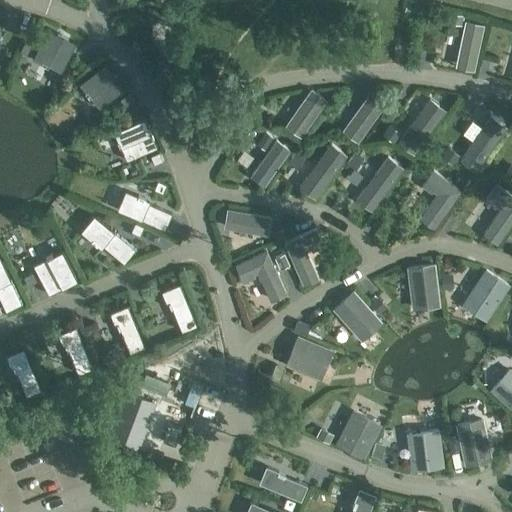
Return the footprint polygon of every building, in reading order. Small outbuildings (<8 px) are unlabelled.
[(482,26),(466,22),(457,63),(473,67),(482,26)] [(77,43),(48,28),(33,57),(42,62),(48,66),(49,65),(61,72),(77,43)] [(125,88),(106,62),(80,82),(86,90),(85,91),(90,97),(90,96),(99,108),(125,88)] [(312,90),(287,124),(301,134),(325,99),(312,90)] [(345,129),(358,139),(383,105),(370,95),(345,129)] [(444,111),(437,106),(439,104),(430,98),(424,106),(426,108),(415,123),(414,122),(400,141),(414,151),(444,111)] [(476,168),(505,128),(498,123),(500,121),(491,115),(485,124),(487,125),(476,141),(475,140),(462,158),(476,168)] [(145,117),(114,130),(118,140),(117,141),(120,147),(121,147),(127,160),(158,147),(145,117)] [(277,140),(252,175),(265,184),(290,149),(277,140)] [(310,190),(316,195),(346,155),(332,144),(318,163),(319,164),(308,179),(306,178),(300,186),(308,193),(310,190)] [(373,207),(402,167),(388,157),(375,175),(376,176),(365,191),(363,190),(356,199),(365,205),(367,203),(373,207)] [(421,218),(434,227),(461,190),(433,170),(422,185),(432,192),(434,190),(438,193),(421,218)] [(497,242),(511,221),(511,195),(496,185),(486,200),(496,207),(497,205),(502,208),(484,233),(487,235),(489,238),(491,240),(495,240),(497,242)] [(138,197),(127,192),(119,209),(165,230),(173,213),(149,203),(149,201),(145,200),(146,198),(139,195),(138,197)] [(267,233),(270,217),(228,210),(225,226),(267,233)] [(133,250),(94,218),(83,230),(123,262),(133,250)] [(323,245),(316,228),(285,242),(304,284),(319,277),(306,250),(311,248),(312,250),(323,245)] [(49,294),(78,279),(62,249),(53,254),(52,253),(46,257),(47,258),(33,265),(49,294)] [(283,293),(286,292),(267,250),(236,264),(244,281),(255,276),(254,274),(259,272),(271,299),(274,297),(277,297),(281,296),(283,293)] [(23,303),(1,258),(0,258),(0,298),(6,311),(23,303)] [(434,264),(409,267),(414,307),(439,304),(434,264)] [(486,318),(508,284),(486,270),(464,303),(486,318)] [(197,325),(180,284),(164,291),(171,309),(173,308),(182,331),(197,325)] [(381,321),(354,291),(335,308),(362,338),(381,321)] [(121,329),(130,352),(145,346),(128,305),(112,312),(119,330),(121,329)] [(69,351),(78,374),(94,367),(87,352),(77,326),(60,333),(67,351),(69,351)] [(332,350),(299,336),(287,363),(320,377),(332,350)] [(25,348),(8,355),(15,373),(17,372),(26,395),(42,389),(25,348)] [(492,389),(511,406),(511,371),(510,369),(492,389)] [(151,403),(128,397),(117,435),(140,442),(151,403)] [(364,456),(380,424),(354,411),(337,442),(364,456)] [(491,458),(482,419),(458,424),(466,464),(491,458)] [(176,445),(182,429),(167,423),(161,439),(176,445)] [(413,468),(442,465),(438,429),(409,433),(413,468)] [(261,480),(301,496),(306,482),(267,466),(261,480)] [(367,511),(375,493),(360,486),(351,511),(367,511)] [(246,511),(276,511),(252,501),(246,511)]
